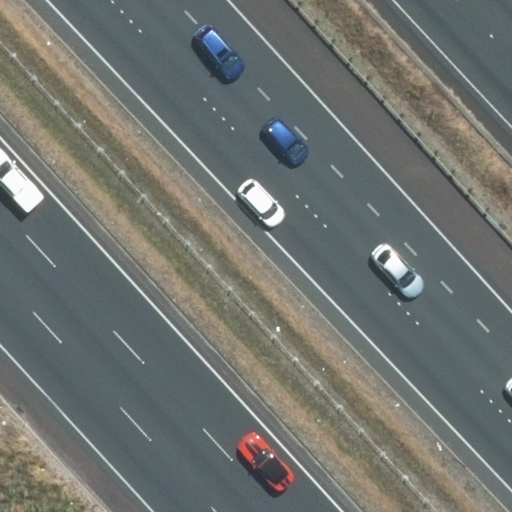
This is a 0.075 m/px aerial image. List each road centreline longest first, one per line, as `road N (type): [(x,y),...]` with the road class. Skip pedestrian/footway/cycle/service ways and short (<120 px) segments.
road 1 (motorway): [(112,0),(511,415)]
road 2 (motorway): [(277,511),(0,210)]
